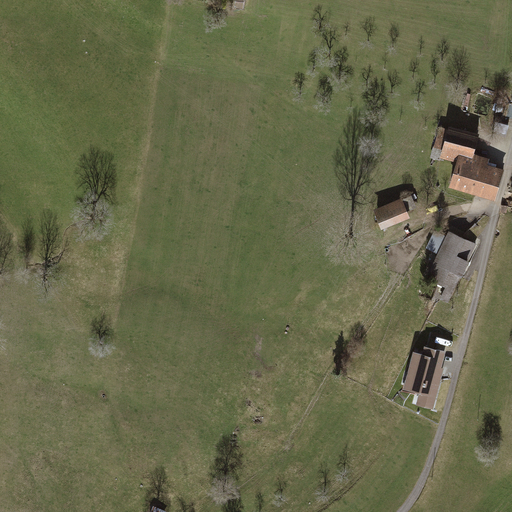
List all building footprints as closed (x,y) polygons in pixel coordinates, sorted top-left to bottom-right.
[(244,0),(235,0),(234,8),(244,10),(244,0)] [(482,89),(480,95),(493,101),(495,95),(482,89)] [(506,141),(509,128),(500,126),(497,138),(506,141)] [(455,165),(447,191),(495,204),(504,172),(488,168),(489,162),(473,157),(478,138),(448,130),(445,141),(437,139),(431,159),(455,165)] [(402,202),(372,214),(381,234),(410,222),(407,215),(416,211),(412,200),(403,204),(402,202)] [(449,307),(475,247),(448,235),(446,239),(435,234),(427,251),(438,256),(427,282),(445,290),(440,303),(449,307)] [(415,408),(433,413),(445,372),(441,371),(446,355),(424,349),(422,358),(414,356),(403,393),(418,397),(415,408)]
